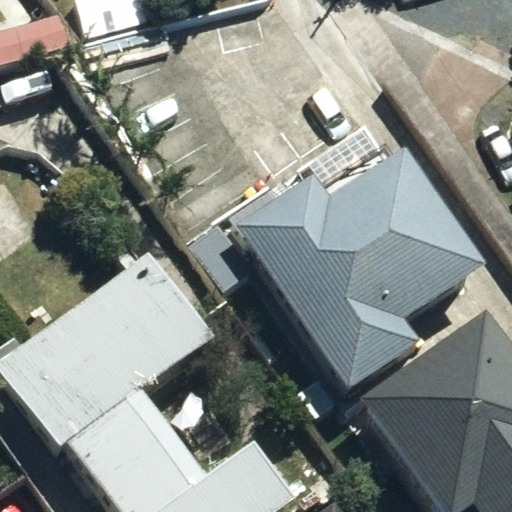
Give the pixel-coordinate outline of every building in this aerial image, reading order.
[(50,0),(60,16),(86,0),(50,0)] [(418,0),(379,0),(451,67),(469,48),(418,0)] [(238,246),(226,254),(340,422),(403,379),(388,356),(474,298),(389,173),(296,236),(284,217),(278,221),(261,195),(221,222),(238,246)] [(7,352),(0,355),(0,411),(45,476),(54,471),(82,511),(266,511),(240,473),(191,508),(132,422),(204,372),(135,274),(12,360),(7,352)] [(511,511),(511,379),(481,334),(349,423),(407,511),(511,511)]
